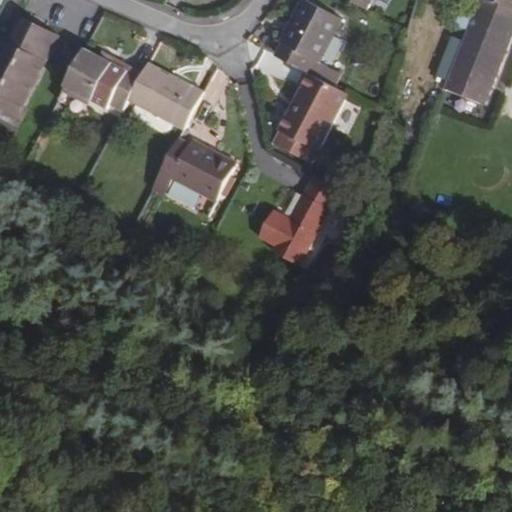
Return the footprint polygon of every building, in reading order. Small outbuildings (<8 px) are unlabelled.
[(284,45),(278,58),(305,73),(325,84),(332,71),(320,65),(343,20),(305,0),(282,44),(284,45)] [(344,0),(368,12),(374,0),(344,0)] [(485,108),(511,38),(511,8),(489,0),(481,0),(445,92),(485,108)] [(511,0),(489,0),(511,8),(511,0)] [(0,109),(12,116),(54,34),(37,26),(16,15),(0,44),(0,109)] [(94,96),(123,112),(130,99),(143,73),(115,58),(112,63),(99,56),(84,48),(64,86),(92,100),(94,96)] [(102,52),(99,56),(112,63),(115,58),(102,52)] [(143,73),(130,99),(185,129),(205,91),(149,61),(143,73)] [(325,84),(305,73),(298,86),(303,89),(275,145),(313,164),(337,118),(376,138),(383,113),(349,95),(325,84)] [(89,105),(92,100),(64,86),(62,91),(89,105)] [(180,138),(162,171),(216,200),(236,163),(193,140),(191,144),(180,138)] [(300,267),(339,192),(310,177),(289,218),(273,210),(258,238),(274,246),(271,252),(300,267)]
